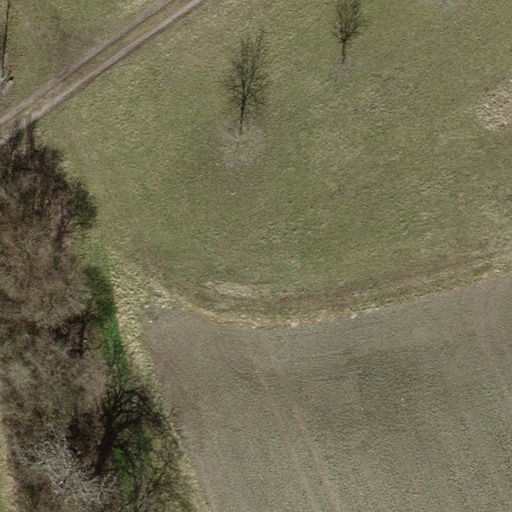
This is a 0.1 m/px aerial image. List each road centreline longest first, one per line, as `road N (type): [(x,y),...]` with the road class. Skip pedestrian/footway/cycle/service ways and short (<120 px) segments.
road 1 (track): [(0,139),(109,511)]
road 2 (track): [(185,0),(39,105),(0,110)]
